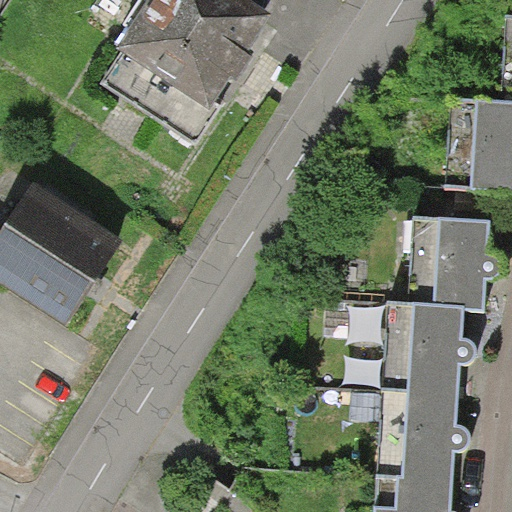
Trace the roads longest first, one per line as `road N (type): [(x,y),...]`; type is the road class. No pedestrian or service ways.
road 1 (residential): [(74,511),(179,328),(390,0)]
road 2 (residential): [(491,511),(511,359)]
